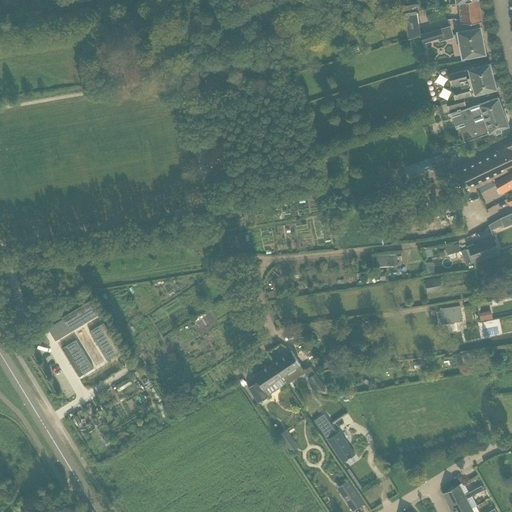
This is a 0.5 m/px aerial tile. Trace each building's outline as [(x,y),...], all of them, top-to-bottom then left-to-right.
[(478,0),(470,0),(459,2),(461,24),(472,23),(482,22),(478,0)] [(419,3),(408,5),(409,12),(410,12),(421,10),(419,3)] [(406,28),(408,37),(420,35),(419,26),(417,11),(404,14),(395,16),(397,25),(406,23),(406,28)] [(457,32),(462,59),(485,54),(480,28),(457,32)] [(443,38),(441,30),(421,36),(423,44),(443,38)] [(291,38),(285,39),(286,47),(287,47),(293,46),(291,38)] [(288,50),(287,50),(289,57),(290,57),(295,55),(294,49),(288,50)] [(493,78),(490,64),(487,64),(472,68),(462,71),(449,75),(451,85),(450,86),(451,89),(453,89),(455,99),(453,99),(446,101),(447,103),(448,110),(466,105),(464,98),(479,94),(487,91),(496,89),(493,78)] [(482,103),(460,111),(465,126),(460,128),(465,142),(490,133),(496,131),(496,133),(501,132),(501,129),(509,126),(508,124),(508,123),(507,123),(508,125),(503,127),(502,125),(500,121),(501,121),(500,119),(505,117),(505,119),(506,119),(506,118),(505,116),(504,116),(503,112),(504,112),(504,111),(502,111),(501,108),(502,107),(502,106),(501,107),(499,103),(500,102),(499,102),(497,98),(499,98),(499,97),(497,98),(489,101),(482,103)] [(316,132),(312,133),(315,144),(317,151),(321,150),(319,142),(316,132)] [(211,172),(217,177),(225,168),(219,162),(219,163),(218,162),(233,146),(224,137),(203,159),(207,163),(206,164),(208,165),(209,164),(212,168),(213,168),(214,169),(211,172)] [(494,178),(495,181),(506,175),(511,171),(511,144),(504,149),(496,152),(454,172),(464,194),(494,178)] [(417,176),(433,170),(429,158),(404,167),(408,179),(409,179),(411,186),(419,183),(417,176)] [(511,187),(511,171),(506,175),(495,181),(502,193),(511,187)] [(464,220),(485,211),(479,198),(458,207),(464,220)] [(511,213),(500,219),(504,228),(511,224),(511,213)] [(473,262),(500,252),(494,238),(485,241),(484,240),(468,247),(473,262)] [(446,248),(447,255),(450,254),(461,251),(459,244),(449,247),(446,248)] [(468,255),(463,257),(466,265),(471,263),(468,255)] [(384,257),(385,266),(397,265),(397,256),(384,257)] [(91,296),(83,300),(92,314),(99,310),(91,296)] [(83,300),(76,304),(85,319),(92,314),(83,300)] [(76,304),(69,309),(78,323),(85,319),(76,304)] [(463,321),(460,306),(439,309),(441,324),(463,321)] [(69,309),(62,313),(64,317),(71,327),(78,323),(69,309)] [(64,317),(54,323),(63,338),(73,331),(71,327),(64,317)] [(104,318),(90,327),(94,334),(109,325),(104,318)] [(109,325),(94,334),(98,341),(113,332),(109,325)] [(113,332),(98,341),(103,348),(117,339),(113,332)] [(77,335),(62,343),(67,351),(81,342),(77,335)] [(117,339),(103,348),(107,355),(121,347),(117,339)] [(81,342),(67,351),(71,358),(85,349),(81,342)] [(85,349),(71,358),(75,365),(90,356),(85,349)] [(273,362),(272,363),(286,383),(286,382),(304,371),(291,351),(273,363),(273,362)] [(460,365),(460,366),(476,363),(474,351),(454,354),(456,365),(460,365)] [(90,356),(75,365),(80,372),(94,363),(90,356)] [(413,362),(415,368),(426,366),(425,360),(413,362)] [(286,383),(272,363),(253,375),(257,381),(248,387),(258,403),(268,397),(267,396),(286,383)] [(306,371),(306,375),(308,378),(315,373),(312,368),(306,371)] [(308,379),(319,395),(326,390),(315,374),(308,379)] [(314,420),(314,421),(315,421),(321,429),(329,423),(323,415),(315,420),(315,421),(314,420)] [(329,423),(321,429),(326,437),(327,437),(335,432),(329,423)] [(277,435),(289,453),(298,447),(286,429),(277,435)] [(355,455),(339,431),(327,440),(343,463),(355,455)] [(508,470),(511,468),(511,458),(492,465),(498,484),(511,480),(508,470)] [(348,480),(339,486),(344,493),(342,494),(349,504),(351,503),(355,509),(364,503),(348,480)] [(443,493),(449,505),(465,497),(467,499),(475,494),(473,490),(464,495),(459,485),(454,488),(453,487),(448,490),(443,493)] [(475,494),(484,490),(481,486),(473,490),(475,494)] [(449,505),(452,511),(464,511),(472,508),(467,499),(465,497),(449,505)]
